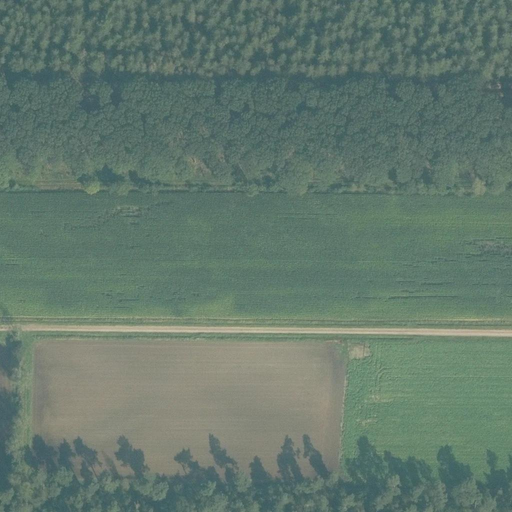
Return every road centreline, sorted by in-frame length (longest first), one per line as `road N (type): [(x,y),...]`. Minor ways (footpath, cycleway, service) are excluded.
road 1 (track): [(511,334),(0,329)]
road 2 (track): [(0,95),(511,94)]
